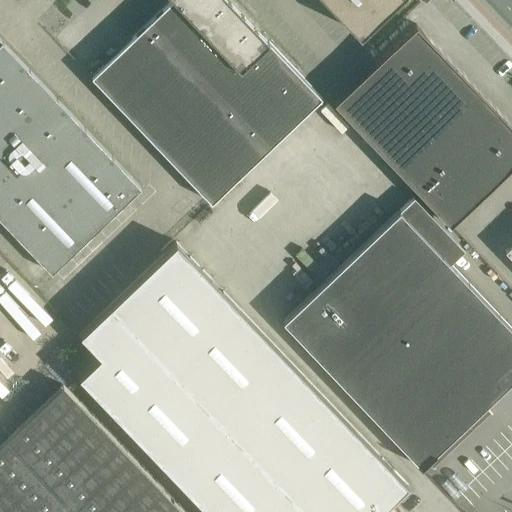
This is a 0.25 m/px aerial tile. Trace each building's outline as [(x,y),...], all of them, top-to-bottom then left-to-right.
[(211,202),(321,96),(229,0),(170,0),(92,77),(211,202)] [(327,0),(359,33),(393,0),(327,0)] [(333,102),(450,224),(511,164),(511,124),(415,24),(333,102)] [(0,39),(0,218),(51,272),(141,187),(54,97),(0,39)] [(282,321),(421,467),(427,461),(432,466),(434,464),(427,457),(476,409),(478,412),(511,379),(511,327),(399,210),(282,321)] [(208,511),(402,511),(391,500),(408,484),(176,241),(79,333),(100,355),(78,375),(208,511)] [(184,511),(99,422),(63,384),(7,437),(0,443),(0,511),(184,511)]
